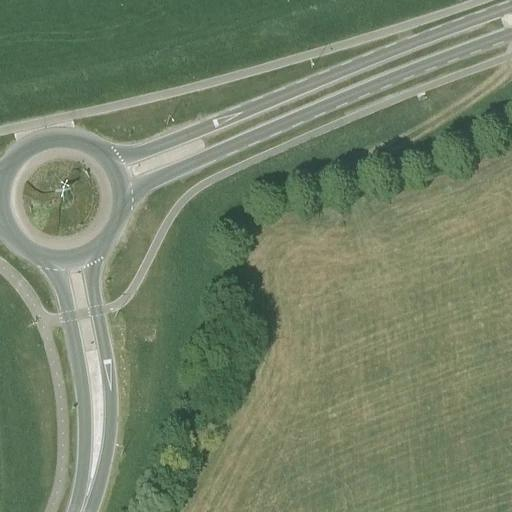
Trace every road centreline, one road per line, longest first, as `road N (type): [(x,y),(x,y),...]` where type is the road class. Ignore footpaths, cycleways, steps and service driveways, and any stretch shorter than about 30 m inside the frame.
road 1 (primary): [(112,183),(511,24)]
road 2 (primary): [(81,511),(91,489),(98,400),(79,256)]
road 3 (primary): [(112,183),(88,155),(50,148),(17,167),(3,202)]
